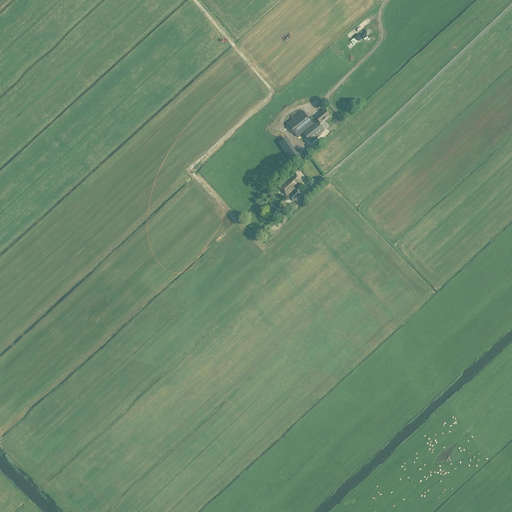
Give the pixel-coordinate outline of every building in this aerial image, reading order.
[(310,120),(306,115),(303,111),(287,123),(297,137),(313,124),(314,125),(304,133),(311,143),(325,131),(319,124),(320,123),(320,124),(330,116),(325,110),(315,117),(319,121),(318,122),(314,117),(310,120)] [(313,150),(312,149),(310,146),(302,153),(305,157),(313,150)] [(292,162),(299,157),(296,153),(289,158),(292,162)] [(288,196),(302,181),(294,173),(279,187),(288,196)] [(296,189),(289,196),(294,201),(301,194),(296,189)] [(280,220),(284,216),(276,207),(272,211),(280,220)]
